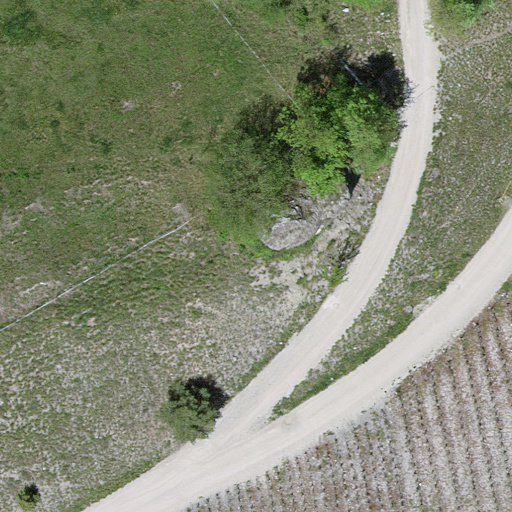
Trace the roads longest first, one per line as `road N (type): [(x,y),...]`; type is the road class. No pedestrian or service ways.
road 1 (track): [(173,478),(210,453),(299,364),(359,287),(388,214),(410,118),(404,0)]
road 2 (track): [(173,478),(272,454),(362,396),(440,323),(511,234)]
